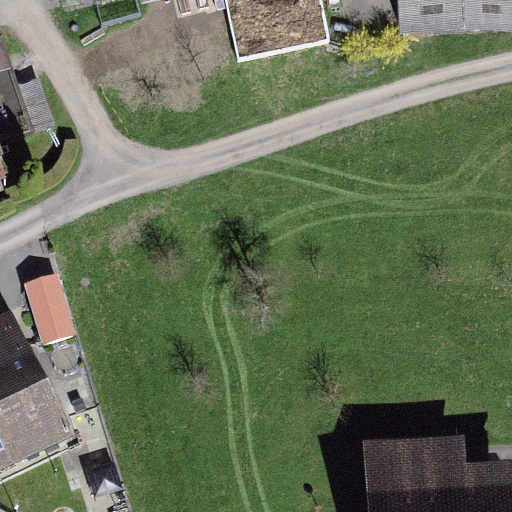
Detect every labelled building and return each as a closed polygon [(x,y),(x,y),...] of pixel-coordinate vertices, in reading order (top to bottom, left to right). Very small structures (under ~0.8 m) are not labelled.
[(60,0),(62,9),(102,0),(60,0)] [(511,0),(413,0),(417,46),(511,40),(511,0)] [(71,279),(36,281),(39,345),(74,343),(71,279)] [(0,485),(78,450),(12,304),(0,309),(0,485)] [(468,454),(374,459),(377,511),(511,511),(511,481),(474,478),(468,454)]
